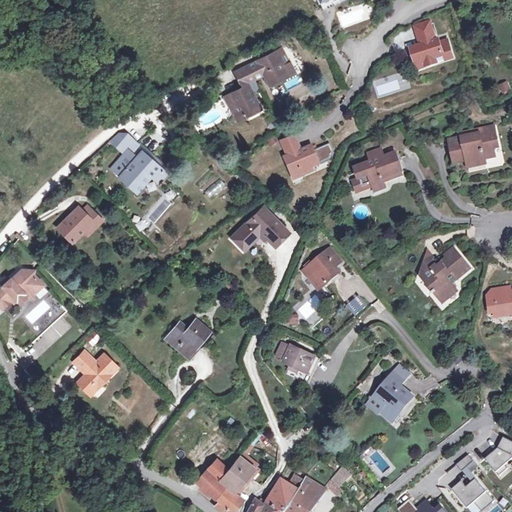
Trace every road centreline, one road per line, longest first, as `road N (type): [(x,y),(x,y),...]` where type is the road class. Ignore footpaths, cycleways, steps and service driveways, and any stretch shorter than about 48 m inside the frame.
road 1 (unclassified): [(209,511),(34,416)]
road 2 (unclassified): [(368,511),(476,425),(511,411)]
